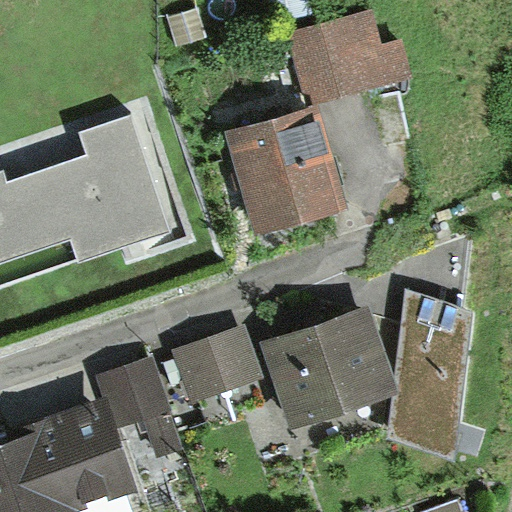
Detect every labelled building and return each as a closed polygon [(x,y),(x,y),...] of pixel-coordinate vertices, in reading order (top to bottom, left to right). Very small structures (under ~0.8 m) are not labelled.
[(362,29),(291,46),(305,109),(404,87),(397,56),(370,62),(362,29)] [(306,118),(226,139),(252,236),(332,214),(306,118)] [(0,273),(164,217),(131,122),(0,167),(0,273)] [(475,307),(413,297),(390,437),(452,447),(475,307)] [(273,347),(296,413),(391,380),(367,313),(273,347)] [(177,356),(194,400),(253,378),(237,333),(177,356)] [(96,374),(104,399),(107,398),(117,428),(170,411),(152,356),(96,374)] [(104,399),(33,423),(36,432),(62,511),(81,511),(88,510),(86,504),(108,496),(109,501),(139,491),(117,428),(107,398),(104,399)] [(0,511),(62,511),(36,432),(0,443),(0,511)]
